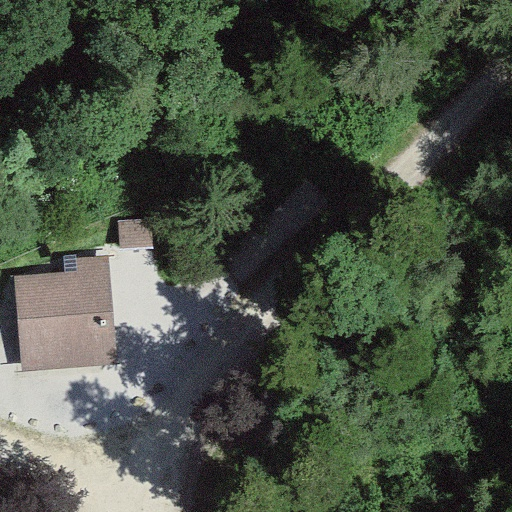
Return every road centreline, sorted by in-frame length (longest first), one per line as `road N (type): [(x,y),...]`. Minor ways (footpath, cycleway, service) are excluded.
road 1 (track): [(511,61),(121,511)]
road 2 (track): [(0,443),(111,511)]
